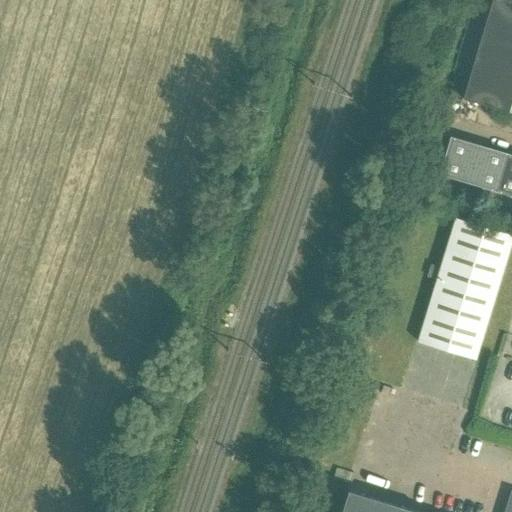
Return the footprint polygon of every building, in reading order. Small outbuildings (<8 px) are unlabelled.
[(511,0),(490,0),(462,97),(511,112),(511,0)] [(511,154),(451,136),(440,175),(511,195),(511,154)] [(418,342),(475,360),(511,240),(511,235),(456,219),(418,342)] [(336,468),(333,478),(352,484),(355,473),(336,468)] [(417,511),(349,491),(342,511),(417,511)]
